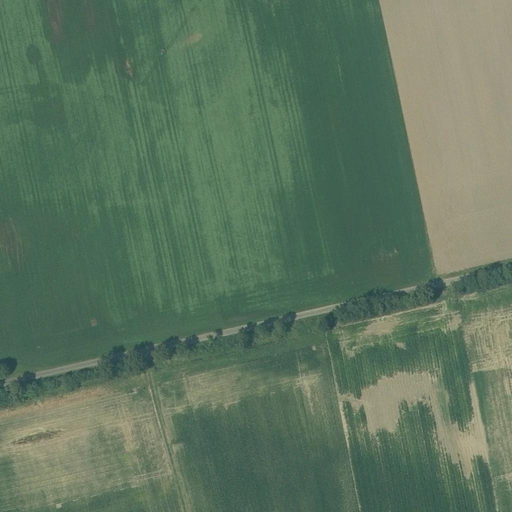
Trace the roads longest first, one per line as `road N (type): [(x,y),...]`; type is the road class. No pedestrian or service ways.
road 1 (unclassified): [(511,263),(0,380)]
road 2 (track): [(137,349),(182,511)]
